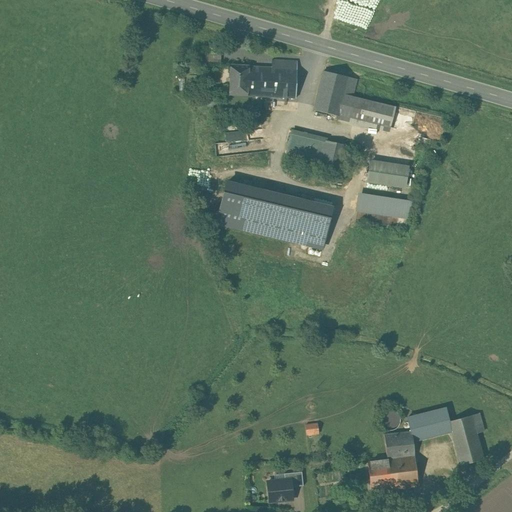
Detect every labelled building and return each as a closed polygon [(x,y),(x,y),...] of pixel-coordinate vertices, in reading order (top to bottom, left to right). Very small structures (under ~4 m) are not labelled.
[(271,68),(249,67),(247,95),(295,98),(297,60),(272,59),(271,68)] [(249,65),(230,64),(228,95),(247,96),(247,95),(249,67),(249,65)] [(349,77),(323,71),(314,110),(339,116),(344,94),(349,77)] [(397,107),(344,94),(339,116),(338,119),(390,133),(397,107)] [(261,130),(225,132),(226,142),(217,143),(217,155),(262,152),(261,130)] [(338,143),(293,132),(287,157),(332,168),(338,143)] [(411,167),(372,161),(369,182),(408,187),(411,167)] [(330,213),(225,188),(217,223),(322,249),(330,213)] [(412,203),(360,195),(358,210),(410,218),(412,203)] [(401,424),(401,420),(401,416),(398,412),(395,410),(391,410),(387,410),(384,413),(381,416),(381,420),(382,424),(384,427),(387,430),(391,430),(395,429),(399,427),(401,424)] [(478,413),(471,415),(476,434),(483,431),(478,413)] [(471,415),(449,422),(452,435),(461,466),(483,460),(476,434),(471,415)] [(449,422),(436,425),(439,439),(452,435),(449,422)] [(317,424),(305,425),(306,435),(318,434),(317,424)] [(436,425),(429,427),(433,441),(439,439),(436,425)] [(433,441),(429,427),(423,429),(426,442),(433,441)] [(411,431),(384,435),(387,460),(414,457),(411,431)] [(387,460),(367,462),(371,491),(418,485),(414,457),(387,460)] [(285,480),(290,480),(291,487),(303,486),(302,472),(284,474),(285,480)] [(285,480),(267,482),(269,502),(292,500),(291,487),(290,480),(285,480)]
